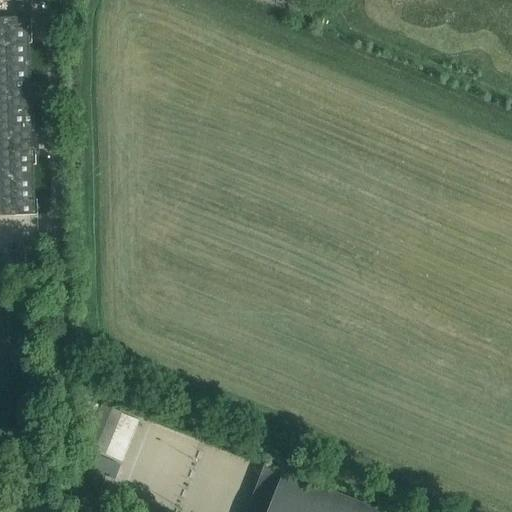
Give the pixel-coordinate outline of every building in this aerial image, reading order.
[(5,0),(39,14),(44,0),(5,0)] [(28,16),(0,15),(0,217),(37,216),(28,16)] [(105,455),(122,414),(103,406),(86,447),(105,455)] [(129,460),(141,418),(123,413),(111,455),(129,460)] [(99,457),(93,471),(116,481),(122,466),(105,459),(99,457)] [(247,511),(382,511),(266,465),(264,469),(247,511)]
